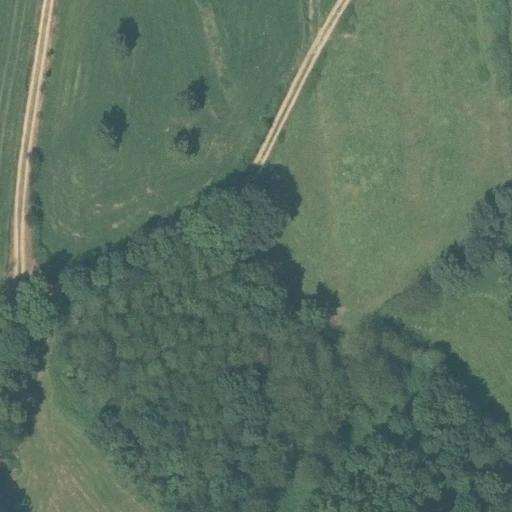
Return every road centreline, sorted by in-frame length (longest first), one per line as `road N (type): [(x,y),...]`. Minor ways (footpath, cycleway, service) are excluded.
road 1 (track): [(342,0),(237,209),(51,293),(0,299)]
road 2 (track): [(21,296),(18,189),(48,0)]
road 3 (track): [(237,209),(294,320),(350,347),(398,321),(417,320)]
